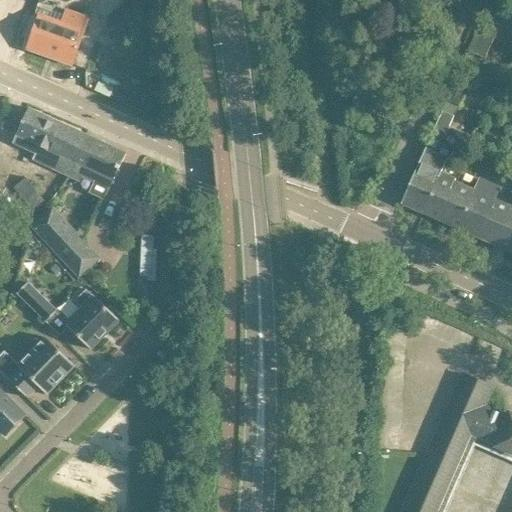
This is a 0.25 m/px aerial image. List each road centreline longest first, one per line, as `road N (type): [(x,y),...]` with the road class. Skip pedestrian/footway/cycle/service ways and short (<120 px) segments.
road 1 (tertiary): [(0,72),(369,235)]
road 2 (secondary): [(262,397),(250,167),(228,0)]
road 3 (unclassified): [(369,235),(468,0)]
road 4 (unclassified): [(0,491),(155,328)]
road 5 (tertiary): [(511,298),(369,235)]
